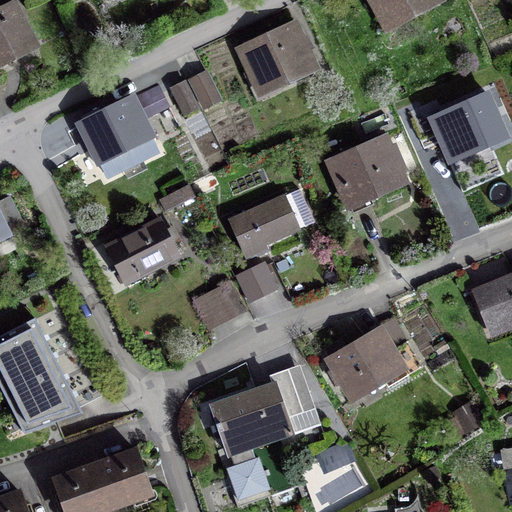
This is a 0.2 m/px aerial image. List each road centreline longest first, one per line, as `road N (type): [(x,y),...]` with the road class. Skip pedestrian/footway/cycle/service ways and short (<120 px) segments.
road 1 (residential): [(511,237),(278,328),(142,394)]
road 2 (residential): [(13,127),(142,394)]
road 3 (residential): [(13,127),(258,0)]
road 4 (residential): [(142,394),(188,511)]
